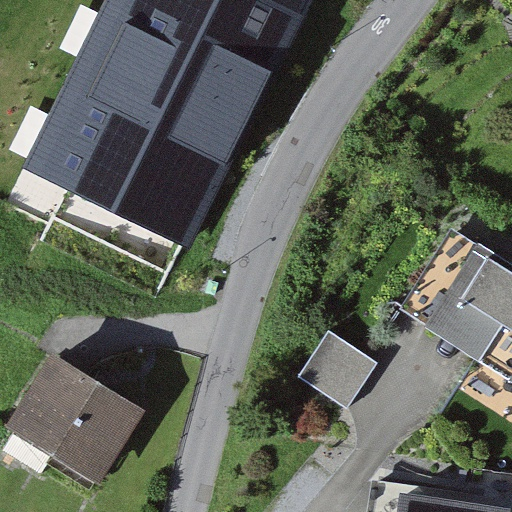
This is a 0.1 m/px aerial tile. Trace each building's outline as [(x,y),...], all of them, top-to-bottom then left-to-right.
[(298,20),(257,0),(114,0),(26,173),(184,248),(298,20)] [(511,292),(453,255),(400,340),(511,409),(511,292)] [(377,364),(330,334),(300,380),(347,409),(377,364)] [(138,411),(53,358),(7,430),(94,487),(138,411)] [(480,511),(385,497),(382,511),(480,511)]
